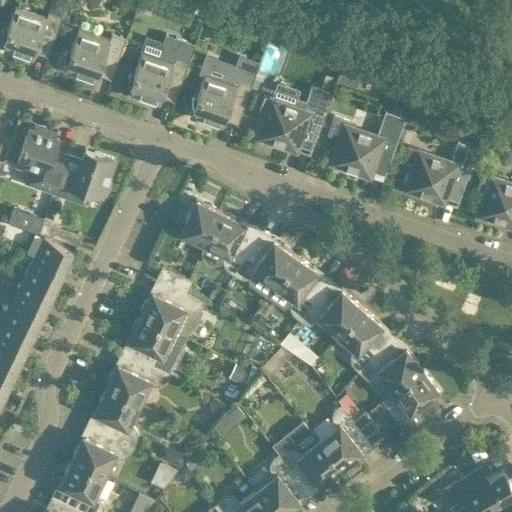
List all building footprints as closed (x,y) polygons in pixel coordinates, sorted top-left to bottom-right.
[(65,0),(49,0),(46,9),(48,10),(60,14),(65,0)] [(2,25),(1,33),(3,41),(5,41),(3,46),(25,53),(32,56),(34,50),(46,54),(46,56),(47,56),(54,37),(62,14),(60,14),(48,10),(46,16),(15,5),(7,27),(2,25)] [(60,22),(56,33),(68,37),(72,26),(60,22)] [(64,53),(64,55),(64,57),(65,59),(65,61),(66,63),(68,64),(67,68),(88,75),(96,78),(98,73),(110,77),(109,78),(110,78),(117,60),(125,37),(111,32),(109,38),(96,33),(80,28),(78,27),(70,49),(66,48),(65,49),(65,51),(64,53)] [(129,70),(128,78),(130,85),(132,87),(130,90),(151,98),(159,101),(161,95),(173,99),(173,100),(174,101),(181,82),(189,59),(195,42),(176,35),(172,45),(165,42),(160,56),(159,55),(142,49),(134,72),(129,70)] [(191,97),(191,99),(191,101),(192,104),(192,106),(193,108),(195,109),(193,113),(215,120),(222,123),(224,118),(236,122),(236,123),(237,123),(244,105),(252,82),(259,62),(239,55),(236,65),(227,62),(222,78),(205,72),(197,94),(192,93),(192,95),(191,97)] [(266,112),(258,135),(288,145),(290,141),(300,144),(311,148),(318,129),(332,90),(331,90),(321,87),(311,83),(306,99),(303,108),(278,99),(279,97),(275,96),(274,98),(271,97),(264,94),(259,109),(266,112)] [(334,114),(327,133),(340,137),(331,161),(361,171),(363,167),(374,170),(385,174),(391,155),(405,116),(391,111),(385,109),(376,134),(351,125),(352,121),(334,114)] [(488,118),(483,131),(496,135),(500,123),(488,118)] [(472,119),(469,124),(472,130),(479,130),(482,124),(479,119),(472,119)] [(47,128),(34,124),(33,128),(28,126),(15,164),(30,169),(26,181),(53,190),(66,152),(55,148),(59,137),(45,132),(47,128)] [(409,145),(404,160),(413,163),(405,187),(435,197),(437,192),(458,200),(465,181),(477,146),(457,139),(450,160),(423,151),(409,145)] [(66,152),(53,190),(83,201),(87,190),(102,195),(103,192),(107,193),(112,180),(108,178),(115,157),(94,149),(85,146),(83,151),(81,157),(66,152)] [(482,171),(477,186),(487,189),(478,212),(508,223),(511,224),(511,181),(497,176),(482,171)] [(204,242),(221,209),(196,197),(180,231),(204,242)] [(221,209),(204,242),(226,252),(222,259),(223,261),(223,263),(224,265),(225,266),(226,268),(228,269),(230,271),(233,273),(256,234),(247,229),(243,226),(245,221),(239,217),(221,209)] [(32,212),(27,227),(38,231),(42,219),(43,216),(32,212)] [(42,219),(38,231),(58,237),(62,226),(42,219)] [(28,244),(33,231),(9,221),(4,234),(28,244)] [(256,234),(233,273),(237,275),(238,276),(240,277),(241,277),(243,277),(245,277),(247,277),(249,277),(251,276),(253,275),(254,274),(255,273),(256,272),(274,284),(295,253),(293,252),(293,251),(292,248),(284,243),(282,243),(281,243),(273,238),(268,235),(265,240),(256,234)] [(63,271),(74,249),(44,235),(34,256),(63,271)] [(295,253),(274,284),(292,296),(291,298),(290,299),(290,301),(289,303),(289,305),(290,307),(290,309),(291,311),(292,312),(293,313),(294,315),(295,316),(298,318),(325,283),(318,277),(322,272),(318,269),(295,253)] [(53,291),(63,271),(34,256),(24,277),(53,291)] [(186,291),(192,279),(169,268),(163,280),(186,291)] [(44,312),(53,291),(24,277),(14,297),(44,312)] [(144,299),(140,308),(141,311),(140,314),(187,336),(191,326),(193,327),(203,305),(201,304),(204,299),(186,291),(163,280),(157,292),(152,289),(149,294),(148,297),(144,299)] [(325,283),(298,318),(301,320),(302,321),(304,322),(305,322),(307,323),(309,323),(311,323),(313,323),(315,322),(317,322),(318,321),(320,320),(321,319),(337,333),(361,305),(341,287),(337,284),(333,288),(325,283)] [(212,287),(209,294),(217,298),(221,291),(212,287)] [(34,332),(44,312),(14,297),(4,318),(34,332)] [(361,305),(337,333),(353,347),(352,349),(351,350),(350,352),(350,354),(350,356),(350,358),(350,360),(351,362),(352,364),(353,365),(355,367),(358,370),(389,338),(382,331),(386,326),(382,323),(361,305)] [(134,341),(128,352),(169,372),(172,367),(174,368),(184,346),(182,345),(187,336),(140,314),(139,316),(135,317),(131,326),(132,330),(131,333),(128,338),(134,341)] [(0,341),(24,353),(34,332),(4,318),(0,326),(0,341)] [(389,338),(358,370),(362,374),(364,375),(365,377),(367,378),(369,378),(371,379),(374,379),(376,379),(377,378),(379,378),(380,377),(382,376),(393,390),(422,367),(405,345),(402,341),(397,345),(389,338)] [(0,366),(14,373),(24,353),(0,341),(0,366)] [(313,350),(305,359),(311,363),(318,354),(313,350)] [(107,382),(105,386),(139,402),(148,382),(150,383),(152,383),(153,384),(155,384),(157,383),(159,383),(160,382),(162,382),(163,381),(165,379),(166,378),(167,376),(169,372),(128,352),(123,364),(117,361),(115,366),(114,368),(110,370),(106,379),(107,382)] [(243,383),(250,368),(235,361),(228,376),(243,383)] [(0,392),(4,394),(14,373),(0,366),(0,392)] [(393,390),(380,400),(406,432),(418,422),(429,414),(421,403),(439,388),(422,367),(393,390)] [(99,413),(94,424),(134,444),(136,440),(137,438),(137,437),(137,435),(138,434),(137,431),(137,429),(136,427),(135,426),(134,424),(133,423),(131,422),(130,421),(139,402),(105,386),(96,405),(94,410),(99,413)] [(346,391),(338,397),(341,401),(342,402),(350,396),(346,391)] [(219,414),(226,402),(214,395),(210,402),(212,410),(219,414)] [(335,424),(318,437),(341,466),(358,453),(362,450),(359,445),(369,437),(352,417),(353,416),(342,402),(341,401),(337,404),(335,406),(334,407),(333,409),(332,411),(332,413),(332,416),(332,418),(332,420),(333,422),(335,424)] [(238,403),(228,411),(240,419),(246,414),(238,403)] [(369,437),(379,428),(363,408),(353,416),(352,417),(369,437)] [(80,438),(71,458),(104,474),(114,455),(115,455),(117,456),(119,456),(121,456),(123,455),(125,455),(127,454),(128,453),(130,451),(131,450),(132,448),(134,444),(94,424),(88,436),(83,433),(80,438)] [(324,480),(341,466),(318,437),(301,451),(299,449),(298,448),(296,447),(294,446),(292,446),(289,446),(287,446),(285,447),(283,447),(281,449),(278,451),(306,487),(316,479),(320,484),(324,480)] [(173,447),(167,459),(179,464),(184,452),(173,447)] [(272,474),(255,487),(274,511),(283,511),(295,503),(300,499),(296,495),(306,487),(278,451),(274,454),(273,456),(271,457),(270,459),(269,462),(269,465),(269,468),(270,470),(271,472),(272,474)] [(194,453),(184,461),(190,469),(200,461),(194,453)] [(61,478),(59,483),(64,485),(59,497),(87,510),(87,511),(89,511),(101,511),(102,510),(103,509),(103,507),(103,505),(103,504),(102,502),(102,500),(101,499),(100,497),(99,496),(98,495),(96,494),(95,493),(104,474),(71,458),(61,478)] [(160,459),(156,467),(171,475),(177,467),(160,459)] [(487,476),(480,464),(443,487),(456,510),(471,501),(477,511),(480,511),(511,493),(511,484),(502,467),(487,476)] [(185,465),(177,471),(181,476),(186,477),(191,473),(185,465)] [(274,511),(255,487),(239,500),(237,499),(235,498),(233,497),(231,496),(229,495),(227,495),(225,496),(223,496),(221,497),(219,498),(215,501),(223,511),(274,511)] [(511,511),(511,493),(480,511),(511,511)] [(87,510),(59,497),(53,508),(48,505),(44,511),(86,511),(87,511),(87,510)] [(223,511),(215,501),(212,504),(210,505),(209,507),(208,509),(207,511),(206,511),(223,511)]
